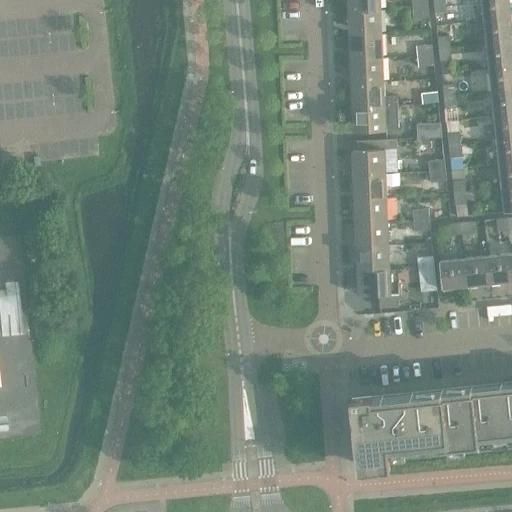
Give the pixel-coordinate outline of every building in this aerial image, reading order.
[(381,0),(349,0),(350,10),(382,9),(381,0)] [(445,0),(442,0),(434,1),(435,13),(447,12),(445,0)] [(482,0),(484,20),(511,16),(510,0),(482,0)] [(429,7),(412,8),(413,19),(430,17),(429,7)] [(382,9),(350,10),(351,34),(383,33),(382,9)] [(511,16),(484,20),(487,43),(511,40),(511,16)] [(437,36),(439,48),(451,47),(448,24),(436,25),(437,36)] [(383,33),(351,34),(352,58),(384,57),(383,33)] [(489,67),(511,64),(511,40),(487,43),(489,67)] [(417,55),(434,54),(433,44),(416,46),(417,55)] [(451,47),(439,48),(440,61),(452,59),(451,47)] [(434,54),(417,55),(418,67),(435,65),(434,54)] [(384,57),(352,58),(353,82),(385,81),(384,57)] [(511,64),(489,67),(492,91),(511,88),(511,64)] [(444,84),(443,84),(442,84),(444,96),(456,95),(453,71),(442,73),(444,84)] [(385,81),(353,82),(354,106),(398,105),(397,95),(385,96),(385,81)] [(494,115),(511,112),(511,88),(492,91),(494,115)] [(423,103),(439,102),(437,91),(421,93),(423,103)] [(458,120),(457,107),(456,95),(444,96),(445,109),(446,121),(458,120)] [(355,130),(386,129),(400,128),(398,105),(354,106),(355,130)] [(511,112),(494,115),(497,138),(511,136),(511,112)] [(418,138),(434,137),(442,136),(441,123),(433,124),(417,125),(418,138)] [(448,143),(461,142),(459,131),(447,132),(448,143)] [(499,162),(511,160),(511,136),(497,138),(499,162)] [(461,142),(448,143),(450,157),(462,156),(461,142)] [(354,174),(386,173),(385,149),(353,150),(354,174)] [(428,161),(429,170),(446,169),(445,159),(428,161)] [(511,160),(499,162),(502,186),(511,184),(511,160)] [(446,169),(429,170),(431,182),(447,180),(446,169)] [(355,198),(387,197),(386,173),(354,174),(355,198)] [(453,191),(466,190),(464,179),(452,180),(453,191)] [(511,184),(502,186),(504,210),(511,209),(511,184)] [(466,190),(453,191),(455,205),(467,204),(466,190)] [(356,222),(388,220),(387,197),(355,198),(356,222)] [(412,210),(413,219),(430,219),(429,208),(412,210)] [(509,229),(508,217),(496,219),(497,231),(509,229)] [(414,231),(430,229),(431,229),(430,219),(413,219),(414,231)] [(357,245),(390,244),(388,220),(356,222),(357,245)] [(460,222),(462,235),(474,233),(473,221),(460,222)] [(462,235),(460,222),(448,223),(450,236),(462,235)] [(359,270),(391,268),(390,244),(357,245),(359,270)] [(511,252),(488,255),(491,283),(511,280),(511,252)] [(491,283),(488,255),(464,258),(467,286),(491,283)] [(418,267),(434,266),(433,256),(417,258),(418,267)] [(467,286),(464,258),(440,261),(443,288),(467,286)] [(434,266),(418,267),(421,292),(437,290),(434,266)] [(391,268),(359,270),(360,294),(379,294),(379,307),(399,306),(399,284),(391,284),(391,268)] [(0,293),(0,322),(6,322),(6,333),(23,332),(22,282),(11,283),(11,294),(0,293)] [(511,381),(351,398),(358,465),(511,448),(511,381)]
